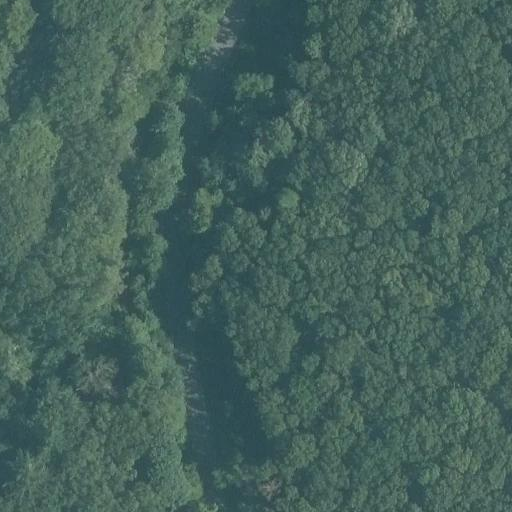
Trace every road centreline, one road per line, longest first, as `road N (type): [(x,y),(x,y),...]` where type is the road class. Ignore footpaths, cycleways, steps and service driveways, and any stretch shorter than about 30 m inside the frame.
road 1 (unknown): [(156,511),(125,383),(109,238),(185,0)]
road 2 (tertiary): [(216,511),(192,398),(173,238),(190,124),(239,0)]
